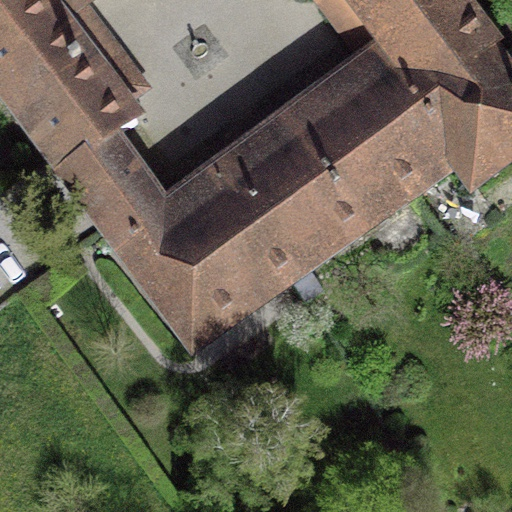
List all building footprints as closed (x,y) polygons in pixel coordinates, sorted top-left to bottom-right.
[(0,0),(0,91),(58,173),(112,140),(135,124),(84,52),(59,17),(83,0),(0,0)] [(318,0),(362,62),(377,51),(340,0),(318,0)] [(346,74),(326,89),(399,189),(454,149),(483,188),(511,167),(511,77),(455,0),(447,0),(377,51),(362,62),(346,74)] [(340,0),(377,51),(447,0),(340,0)] [(285,273),(399,189),(326,89),(232,157),(211,172),(285,273)] [(146,187),(112,140),(58,173),(181,344),(285,273),(211,172),(160,207),(146,187)]
